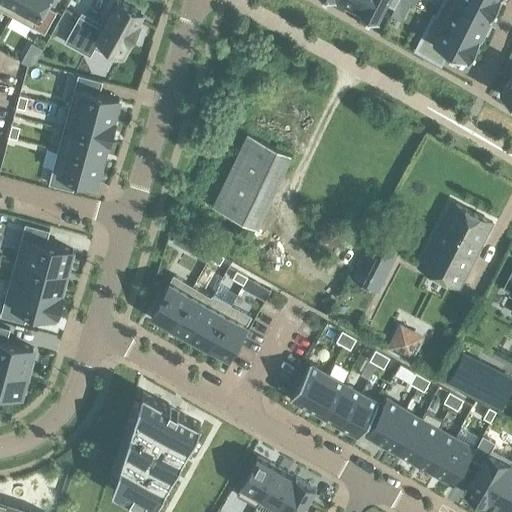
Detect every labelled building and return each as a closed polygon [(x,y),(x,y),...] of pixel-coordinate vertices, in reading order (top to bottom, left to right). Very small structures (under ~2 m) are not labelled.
[(0,0),(0,8),(12,15),(20,0),(0,0)] [(20,0),(12,15),(45,33),(57,11),(46,5),(48,0),(20,0)] [(79,15),(65,41),(92,56),(96,48),(116,59),(126,41),(128,43),(139,24),(137,22),(142,13),(119,0),(103,29),(79,15)] [(334,0),(335,0),(356,10),(360,0),(334,0)] [(360,0),(356,10),(376,21),(385,3),(386,2),(395,6),(398,0),(360,0)] [(404,0),(398,0),(395,6),(407,12),(411,3),(404,0)] [(491,17),(460,0),(443,0),(436,14),(480,38),(491,17)] [(460,0),(491,17),(499,0),(460,0)] [(480,38),(436,14),(434,13),(416,49),(436,61),(444,47),(469,60),(480,38)] [(78,74),(69,108),(113,120),(119,98),(100,93),(103,81),(78,74)] [(511,74),(501,94),(511,100),(511,74)] [(20,95),(16,107),(25,109),(28,97),(20,95)] [(69,108),(64,129),(108,141),(110,141),(116,120),(113,120),(69,108)] [(12,125),(8,137),(17,139),(20,127),(12,125)] [(64,129),(58,150),(102,161),(108,141),(64,129)] [(258,228),(292,156),(247,134),(212,206),(258,228)] [(58,150),(49,184),(73,190),(77,178),(96,183),(102,161),(58,150)] [(426,200),(461,195),(458,180),(450,181),(448,171),(423,175),(426,200)] [(459,286),(492,223),(453,203),(419,267),(459,286)] [(26,224),(16,258),(67,272),(68,267),(73,268),(76,254),(72,253),(73,249),(47,242),(50,230),(26,224)] [(179,230),(173,241),(187,249),(193,238),(179,230)] [(373,238),(352,277),(377,291),(398,251),(373,238)] [(214,250),(210,258),(220,264),(224,256),(214,250)] [(16,258),(10,279),(61,293),(67,272),(16,258)] [(237,270),(233,278),(244,284),(248,277),(237,270)] [(174,274),(151,314),(171,325),(194,286),(174,274)] [(244,284),(242,287),(251,292),(256,282),(248,277),(244,284)] [(10,279),(1,315),(25,322),(28,310),(55,317),(56,315),(58,315),(64,294),(61,293),(10,279)] [(194,286),(171,325),(190,336),(212,296),(194,286)] [(212,296),(190,336),(208,347),(209,346),(232,305),(214,294),(212,296)] [(232,305),(209,346),(228,357),(252,316),(232,305)] [(0,325),(0,364),(27,372),(33,347),(7,340),(10,328),(0,325)] [(343,330),(336,341),(343,345),(349,334),(343,330)] [(349,334),(343,345),(350,349),(356,338),(349,334)] [(376,349),(370,360),(377,364),(383,353),(376,349)] [(383,353),(377,364),(384,368),(390,357),(383,353)] [(511,378),(464,355),(450,381),(500,406),(511,383),(511,378)] [(311,362),(290,398),(308,408),(328,371),(311,362)] [(0,364),(0,390),(2,391),(1,393),(14,397),(15,394),(20,396),(27,372),(0,364)] [(328,371),(308,408),(325,417),(345,381),(328,371)] [(416,372),(410,383),(417,387),(423,376),(416,372)] [(423,376),(417,387),(424,391),(430,380),(423,376)] [(345,381),(325,417),(341,427),(362,390),(345,381)] [(143,390),(113,486),(153,508),(201,423),(143,390)] [(362,390),(341,427),(359,437),(379,400),(362,390)] [(450,391),(444,402),(451,406),(457,395),(450,391)] [(457,395),(451,406),(458,410),(464,399),(457,395)] [(388,398),(367,434),(385,444),(405,408),(388,398)] [(489,407),(483,417),(490,421),(496,411),(489,407)] [(405,408),(385,444),(402,454),(422,417),(405,408)] [(422,417),(402,454),(418,463),(439,427),(444,419),(427,409),(422,417)] [(439,427),(418,463),(435,472),(455,436),(439,427)] [(482,463),(466,491),(485,502),(486,500),(489,502),(510,464),(511,460),(511,459),(492,448),(495,442),(483,435),(471,457),(482,463)] [(455,436),(435,472),(453,482),(473,446),(455,436)] [(259,456),(237,495),(257,506),(261,497),(279,467),(259,456)] [(511,465),(510,464),(489,502),(507,511),(511,511),(511,465)] [(70,466),(60,496),(65,497),(75,468),(70,466)] [(279,467),(261,497),(279,507),(296,479),(297,477),(279,467)] [(279,507),(278,510),(281,511),(322,511),(325,508),(310,499),(315,490),(296,479),(279,507)] [(0,511),(34,511),(0,501),(0,511)]
